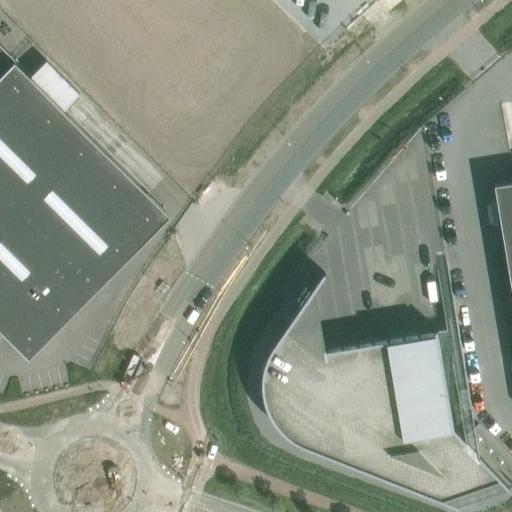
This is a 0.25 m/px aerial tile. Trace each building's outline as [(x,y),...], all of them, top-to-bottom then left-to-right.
[(0,74),(16,59),(0,43),(0,74)] [(141,183),(16,59),(0,74),(0,310),(32,342),(160,214),(135,189),(141,183)] [(511,179),(494,183),(511,289),(511,179)] [(389,264),(373,265),(377,304),(393,303),(389,264)] [(262,374),(262,385),(264,397),(267,408),(272,418),(280,427),(288,435),(297,441),(308,446),(319,448),(330,449),(342,449),(343,458),(342,457),(341,459),(444,500),(447,499),(501,480),(504,479),(508,483),(511,479),(511,457),(478,421),(462,436),(457,430),(453,426),(437,328),(435,328),(435,330),(326,348),(325,347),(323,347),(324,350),(313,343),(316,338),(307,332),(304,337),(288,326),(286,325),(274,343),(268,353),(264,363),(262,374)] [(469,389),(459,390),(462,409),(472,407),(469,389)]
